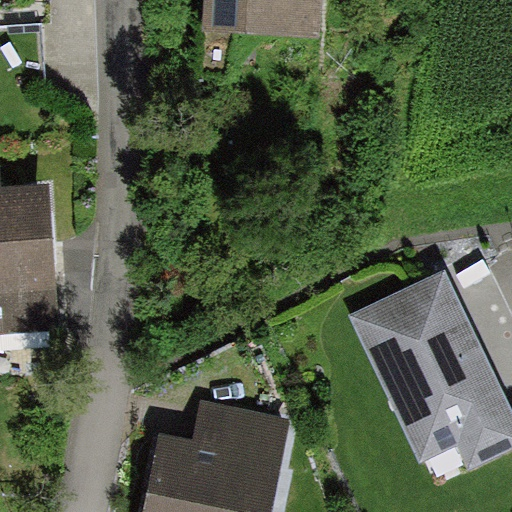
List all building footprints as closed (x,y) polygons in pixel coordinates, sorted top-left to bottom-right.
[(205,0),(203,39),(320,46),(323,0),(205,0)] [(0,87),(46,84),(43,28),(0,31),(0,87)] [(0,339),(61,336),(52,190),(3,193),(2,172),(0,171),(0,339)] [(470,475),(511,455),(511,410),(447,276),(353,321),(423,467),(458,450),(470,475)] [(273,511),(292,424),(203,405),(194,447),(161,441),(146,511),(273,511)]
